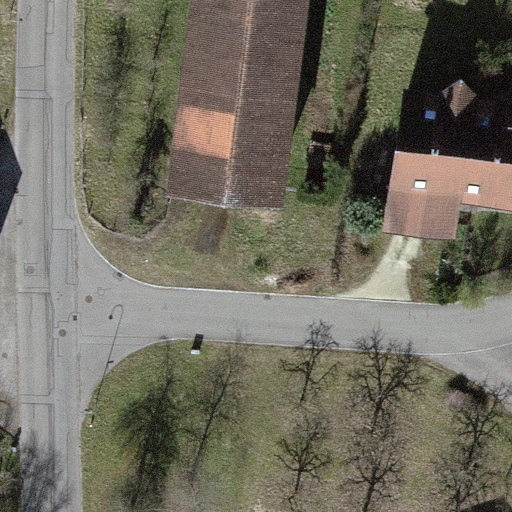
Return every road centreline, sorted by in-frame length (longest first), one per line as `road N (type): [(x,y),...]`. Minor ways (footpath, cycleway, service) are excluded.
road 1 (residential): [(50,298),(482,318),(511,308)]
road 2 (residential): [(57,0),(50,298)]
road 3 (residential): [(50,298),(56,511)]
